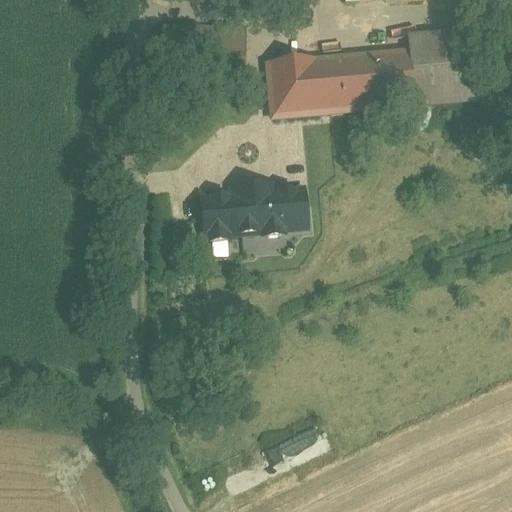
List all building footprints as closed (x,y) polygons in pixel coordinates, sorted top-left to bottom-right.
[(245,31),(161,29),(159,81),(243,83),(245,31)] [(477,50),(408,56),(413,110),(482,104),(477,50)] [(408,56),(368,59),(373,113),(413,110),(408,56)] [(368,59),(267,69),(269,89),(284,88),(288,124),(321,119),(348,116),(373,113),(368,59)] [(321,119),(288,124),(284,88),(269,89),(277,176),(326,172),(321,119)] [(201,201),(206,248),(309,238),(305,191),(201,201)]
